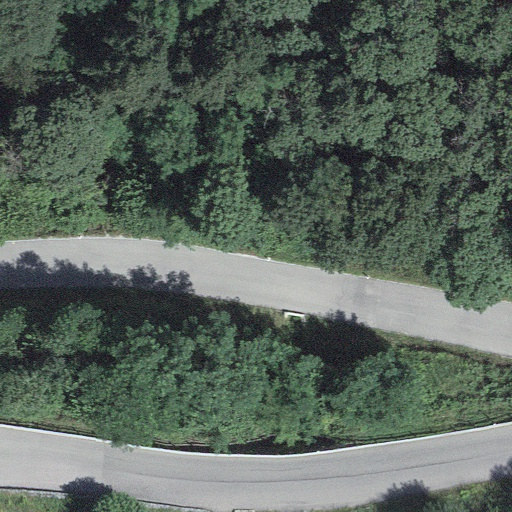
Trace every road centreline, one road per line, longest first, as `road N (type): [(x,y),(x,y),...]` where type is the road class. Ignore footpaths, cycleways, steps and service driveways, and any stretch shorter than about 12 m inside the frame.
road 1 (tertiary): [(511,333),(118,266),(0,267)]
road 2 (tertiary): [(0,456),(273,487),(398,479),(511,456)]
